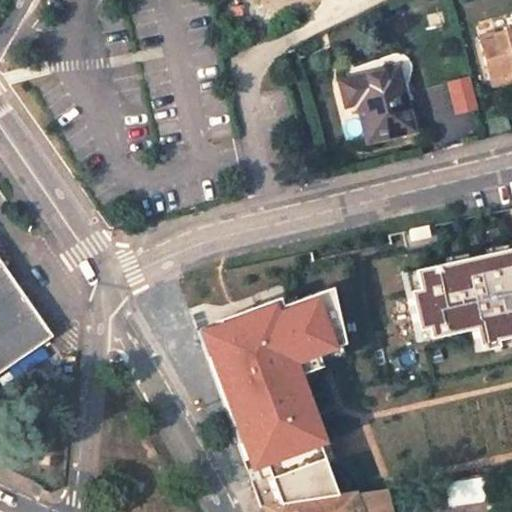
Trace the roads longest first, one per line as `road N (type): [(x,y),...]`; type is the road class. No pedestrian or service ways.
road 1 (residential): [(279,220),(245,86),(270,48),(369,0)]
road 2 (tertiary): [(228,511),(106,285)]
road 3 (residential): [(279,220),(511,167)]
road 4 (tertiary): [(106,285),(77,497),(63,511)]
road 5 (tertiary): [(106,285),(0,119)]
road 6 (residential): [(106,285),(214,235),(279,220)]
